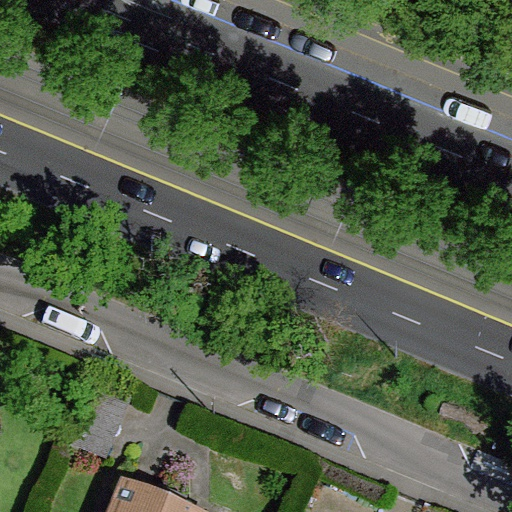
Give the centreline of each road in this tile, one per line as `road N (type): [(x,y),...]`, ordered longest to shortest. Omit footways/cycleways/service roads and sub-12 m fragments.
road 1 (residential): [(0,284),(511,494)]
road 2 (primary): [(0,153),(511,363)]
road 3 (primary): [(511,176),(84,0)]
